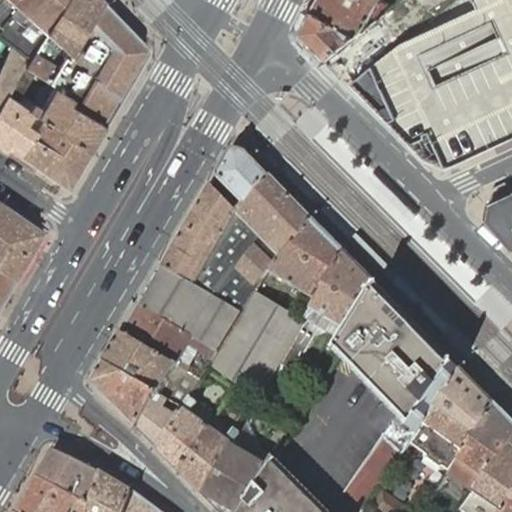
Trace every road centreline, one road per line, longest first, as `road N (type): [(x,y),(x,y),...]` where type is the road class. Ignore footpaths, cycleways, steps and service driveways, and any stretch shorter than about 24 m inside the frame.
road 1 (secondary): [(70,359),(91,275),(175,124),(196,35)]
road 2 (primary): [(70,359),(237,76)]
road 3 (primary): [(196,35),(86,229)]
road 4 (secondary): [(291,60),(436,205)]
road 5 (secondary): [(180,499),(81,398),(70,359)]
road 6 (primary): [(86,229),(0,375)]
road 7 (secondary): [(180,499),(81,443),(29,426)]
